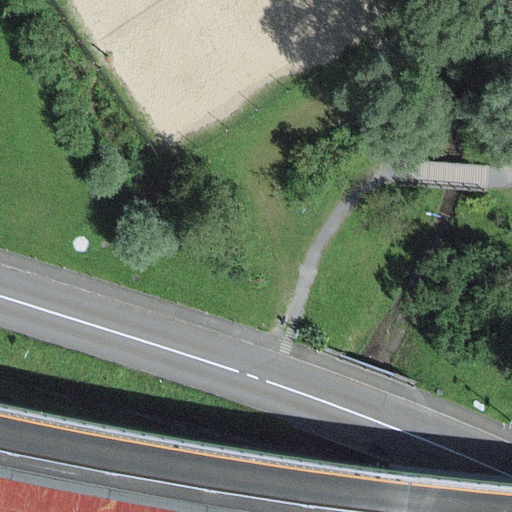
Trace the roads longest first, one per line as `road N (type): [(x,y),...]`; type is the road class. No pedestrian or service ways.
road 1 (tertiary): [(0,297),(277,386),(511,474)]
road 2 (motorway): [(206,511),(0,472)]
